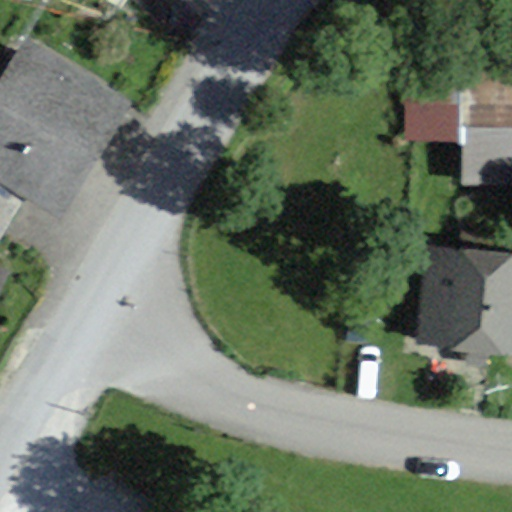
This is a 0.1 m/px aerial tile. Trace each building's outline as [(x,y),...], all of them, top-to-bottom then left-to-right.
[(45,219),(113,100),(4,39),(0,45),(0,213),(9,199),(45,219)] [(459,69),(407,71),(408,94),(460,91),(459,69)] [(405,138),(464,136),(462,95),(404,97),(405,138)] [(464,172),(511,176),(511,120),(469,117),(464,172)] [(418,343),(511,351),(511,258),(427,250),(418,343)]
